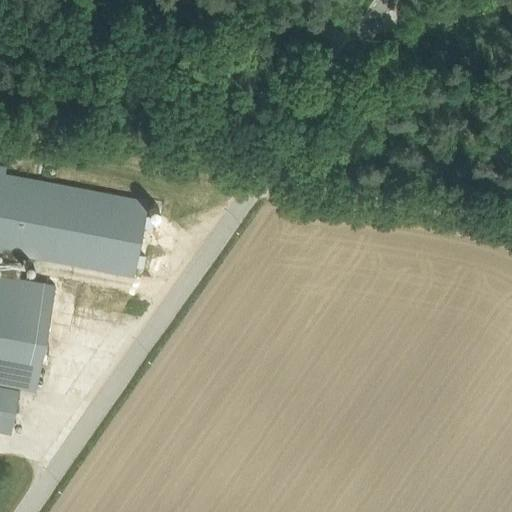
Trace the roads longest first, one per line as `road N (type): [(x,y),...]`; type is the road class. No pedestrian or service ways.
road 1 (tertiary): [(28,511),(386,0)]
road 2 (track): [(171,0),(357,40),(511,12)]
road 3 (track): [(511,241),(465,223),(258,180)]
